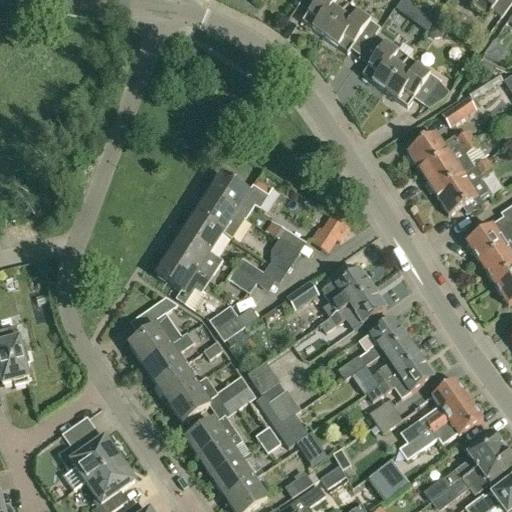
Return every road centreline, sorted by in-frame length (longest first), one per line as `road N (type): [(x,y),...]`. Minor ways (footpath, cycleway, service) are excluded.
road 1 (residential): [(511,411),(292,83),(246,40),(163,12)]
road 2 (residential): [(108,385),(76,332),(66,283),(163,12)]
road 3 (residential): [(196,511),(108,385)]
